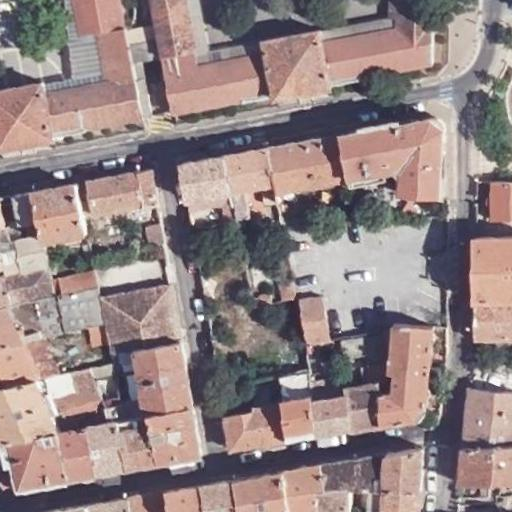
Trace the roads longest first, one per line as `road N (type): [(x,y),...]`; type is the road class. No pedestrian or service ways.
road 1 (residential): [(448,427),(466,91)]
road 2 (residential): [(160,148),(216,467)]
road 3 (residential): [(160,148),(466,91)]
road 4 (residential): [(216,467),(448,427)]
road 5 (residential): [(0,505),(216,467)]
road 6 (residential): [(0,175),(160,148)]
